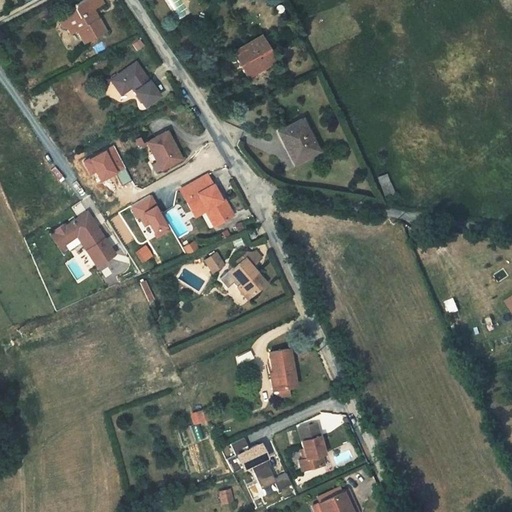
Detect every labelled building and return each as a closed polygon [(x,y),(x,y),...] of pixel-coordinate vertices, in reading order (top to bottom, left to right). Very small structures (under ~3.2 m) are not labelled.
[(76,11),(61,19),(65,28),(70,29),(74,26),(78,32),(80,31),(87,45),(107,33),(99,19),(96,21),(92,14),(95,12),(106,6),(102,0),(89,0),(77,7),(76,11)] [(186,0),(192,9),(196,6),(192,0),(186,0)] [(244,72),(248,79),(277,63),(264,38),(235,55),(244,72)] [(140,40),(134,44),(138,50),(144,46),(140,40)] [(138,65),(114,81),(124,97),(132,92),(131,89),(133,88),(142,101),(155,92),(138,65)] [(320,151),(303,121),(279,134),(286,147),(291,145),(301,162),(320,151)] [(168,133),(149,143),(154,153),(157,151),(166,169),(182,159),(168,133)] [(91,158),(84,162),(91,175),(97,172),(102,181),(118,173),(117,171),(124,167),(114,147),(105,151),(106,153),(92,160),(91,158)] [(157,151),(154,153),(163,170),(166,169),(157,151)] [(209,174),(183,186),(190,199),(186,201),(191,210),(203,204),(209,207),(218,223),(233,216),(223,198),(221,199),(209,174)] [(190,199),(183,186),(179,188),(186,201),(190,199)] [(169,229),(151,196),(132,206),(138,217),(140,216),(145,226),(150,223),(156,236),(169,229)] [(203,204),(191,210),(193,215),(205,209),(214,225),(218,223),(209,207),(203,204)] [(97,265),(115,254),(96,223),(95,224),(93,221),(94,220),(89,211),(67,225),(66,223),(56,229),(57,231),(64,243),(80,233),(84,240),(82,241),(97,265)] [(64,243),(57,231),(52,234),(63,252),(82,241),(84,240),(80,233),(64,243)] [(145,249),(138,253),(144,261),(150,258),(145,249)] [(217,252),(206,260),(214,272),(225,264),(217,252)] [(253,253),(250,252),(245,256),(247,259),(241,263),(230,272),(237,280),(235,281),(240,288),(242,287),(251,297),(268,283),(261,274),(260,275),(253,267),(263,259),(257,253),(255,253),(253,253)] [(237,280),(230,272),(228,274),(235,281),(237,280)] [(242,287),(240,288),(249,299),(251,297),(242,287)] [(291,393),(284,355),(263,358),(267,379),(269,379),(272,397),(274,396),(284,394),(291,393)] [(267,379),(263,380),(266,397),(272,397),(269,379),(267,379)] [(284,394),(274,396),(275,403),(286,401),(284,394)] [(199,423),(207,420),(203,411),(195,414),(199,423)] [(315,457),(315,455),(319,453),(312,431),(293,437),(300,457),(302,461),(315,457)] [(263,445),(240,456),(247,470),(252,467),(262,489),(276,482),(280,489),(291,484),(286,473),(275,478),(267,461),(270,459),(263,445)] [(303,466),(301,467),(300,467),(299,468),(302,478),(322,472),(319,461),(317,462),(315,457),(302,461),(303,466)] [(232,493),(222,496),(225,507),(235,504),(232,493)] [(356,511),(349,497),(317,511),(356,511)]
